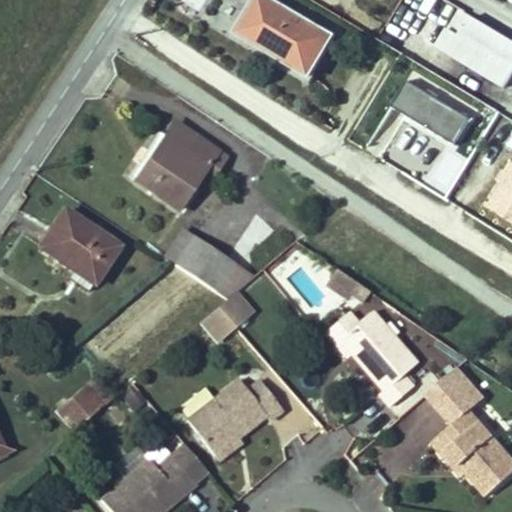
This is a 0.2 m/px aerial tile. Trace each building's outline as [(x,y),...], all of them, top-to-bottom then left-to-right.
[(267,41),(261,50),(306,78),(330,39),(268,0),(253,0),(238,26),(258,39),(260,35),(267,41)] [(511,44),(470,18),(471,15),(461,9),(446,31),(444,30),(434,44),(503,87),(511,72),(511,44)] [(258,39),(238,26),(233,33),(261,50),(267,41),(260,35),(258,39)] [(392,106),(455,145),(472,118),(409,79),(392,106)] [(216,154),(174,125),(165,138),(135,183),(176,211),(216,154)] [(135,183),(165,138),(160,135),(129,179),(135,183)] [(511,172),(488,210),(511,224),(511,172)] [(95,280),(93,284),(96,285),(119,250),(65,214),(40,250),(74,273),(78,268),(95,280)] [(226,302),(231,298),(237,293),(252,280),(192,240),(173,267),(226,302)] [(68,281),(86,293),(93,284),(95,280),(78,268),(74,273),(68,281)] [(333,272),(326,287),(358,301),(365,286),(333,272)] [(255,314),(237,293),(231,298),(249,319),(255,314)] [(231,298),(226,302),(218,310),(236,330),(249,319),(231,298)] [(236,330),(218,310),(207,318),(225,339),(236,330)] [(344,335),(359,323),(349,312),(325,332),(347,357),(351,354),(342,343),(344,335)] [(342,343),(351,354),(383,390),(379,394),(390,405),(412,385),(403,376),(417,362),(372,312),(359,323),(344,335),(342,343)] [(225,339),(207,318),(201,324),(219,345),(225,339)] [(448,449),(467,471),(488,494),(511,471),(511,462),(467,411),(474,404),(449,374),(425,396),(451,426),(452,424),(463,435),(448,449)] [(103,408),(114,399),(96,380),(85,390),(103,408)] [(217,458),(241,439),(267,417),(271,422),(284,411),(261,382),(250,390),(241,381),(189,423),(217,458)] [(59,413),(76,431),(103,408),(85,390),(59,413)] [(451,426),(431,443),(462,476),(467,471),(448,449),(463,435),(452,424),(451,426)] [(220,461),(244,442),(241,439),(217,458),(220,461)] [(209,473),(184,445),(171,455),(196,484),(209,473)] [(176,492),(181,498),(196,484),(171,455),(155,469),(147,462),(102,501),(110,511),(153,511),(154,511),(176,492)] [(154,511),(153,511),(164,511),(181,498),(176,492),(154,511)]
